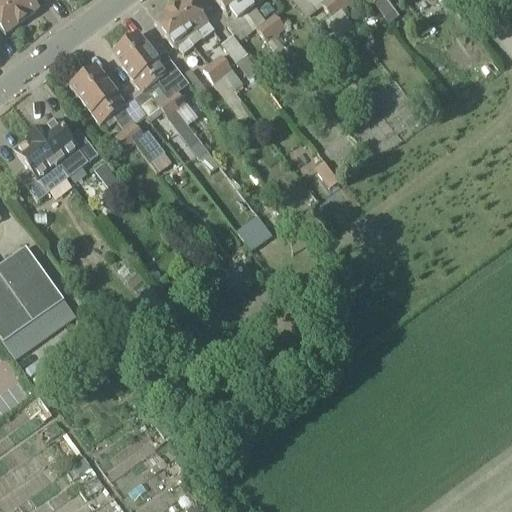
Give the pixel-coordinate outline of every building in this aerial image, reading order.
[(15,6),(10,0),(0,0),(0,30),(5,37),(20,26),(11,14),(14,11),(12,8),(15,6)] [(11,14),(20,26),(39,11),(30,0),(10,0),(15,6),(12,8),(14,11),(11,14)] [(178,29),(187,40),(196,33),(203,43),(215,34),(189,0),(184,0),(173,9),(182,21),(179,23),(181,26),(178,29)] [(257,32),(268,46),(269,47),(277,40),(265,24),(254,9),(246,0),(214,0),(227,17),(232,14),(238,22),(227,30),(239,46),(257,32)] [(246,0),(254,9),(266,0),(246,0)] [(291,0),(308,21),(322,10),(321,8),(327,3),(323,0),(291,0)] [(345,0),(330,0),(327,3),(337,17),(342,13),(350,7),(345,0)] [(369,0),(389,26),(399,19),(384,0),(369,0)] [(182,21),(173,9),(153,24),(173,51),(177,48),(184,58),(194,50),(187,40),(178,29),(181,26),(179,23),(182,21)] [(274,17),(265,24),(277,40),(286,32),(274,17)] [(432,34),(427,28),(425,29),(418,34),(422,39),(429,34),(430,36),(430,35),(432,34)] [(137,36),(125,46),(160,93),(163,96),(164,97),(174,89),(165,78),(168,76),(137,36)] [(236,69),(247,60),(248,59),(233,40),(221,49),(236,69)] [(160,93),(125,46),(111,57),(142,96),(133,103),(146,118),(150,124),(162,114),(199,164),(209,157),(177,115),(166,100),(164,97),(163,96),(160,93)] [(212,65),(223,80),(234,94),(243,87),(221,58),(212,65)] [(223,80),(212,65),(203,73),(213,87),(223,80)] [(95,68),(82,78),(113,118),(124,133),(135,148),(150,167),(165,156),(148,135),(144,139),(134,127),(146,118),(133,103),(126,109),(95,68)] [(113,118),(82,78),(69,88),(99,129),(113,118)] [(176,93),(166,100),(177,115),(187,108),(176,93)] [(241,105),(232,112),(242,125),(251,118),(241,105)] [(33,137),(58,169),(68,161),(70,164),(74,164),(79,171),(97,157),(81,136),(70,143),(54,123),(44,130),(44,129),(33,137)] [(135,148),(124,133),(114,140),(126,155),(135,148)] [(58,169),(33,137),(23,145),(24,146),(14,154),(30,175),(20,183),(37,204),(67,181),(58,169)] [(105,166),(94,174),(101,183),(112,175),(105,166)] [(0,341),(16,364),(46,343),(33,326),(64,304),(26,250),(0,268),(0,341)] [(150,289),(137,299),(147,311),(157,324),(170,314),(150,289)] [(158,359),(146,369),(162,389),(165,387),(175,379),(158,359)] [(175,379),(165,387),(177,404),(184,398),(188,396),(175,379)] [(262,393),(251,400),(257,410),(268,403),(262,393)] [(184,398),(177,404),(185,414),(192,408),(184,398)] [(40,400),(30,408),(36,416),(44,409),(46,408),(40,400)] [(158,411),(150,416),(156,425),(164,419),(158,411)] [(163,440),(174,432),(164,419),(156,425),(153,427),(163,440)] [(48,431),(47,436),(50,439),(51,438),(53,440),(62,434),(56,425),(48,431)] [(66,450),(70,447),(64,438),(55,444),(59,449),(66,450)] [(79,480),(90,472),(92,471),(84,460),(82,461),(71,469),(79,480)] [(151,470),(155,476),(167,467),(163,462),(151,470)] [(92,497),(103,490),(98,481),(97,482),(86,488),(92,497)]
